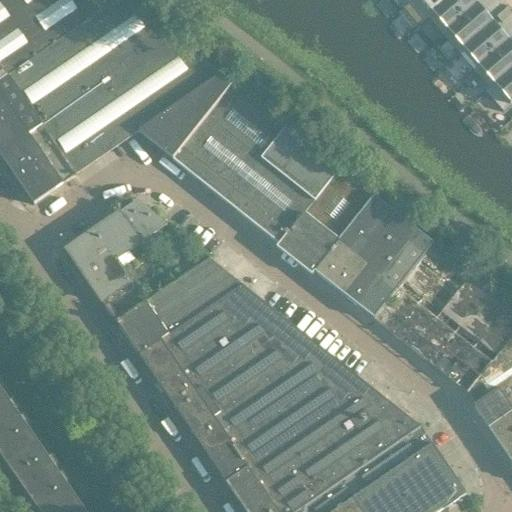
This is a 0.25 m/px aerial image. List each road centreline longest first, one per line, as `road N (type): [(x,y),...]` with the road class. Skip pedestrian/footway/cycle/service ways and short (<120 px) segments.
road 1 (unclassified): [(501,508),(494,475),(440,396),(157,179),(135,178),(25,244)]
road 2 (unclassified): [(207,511),(25,244)]
